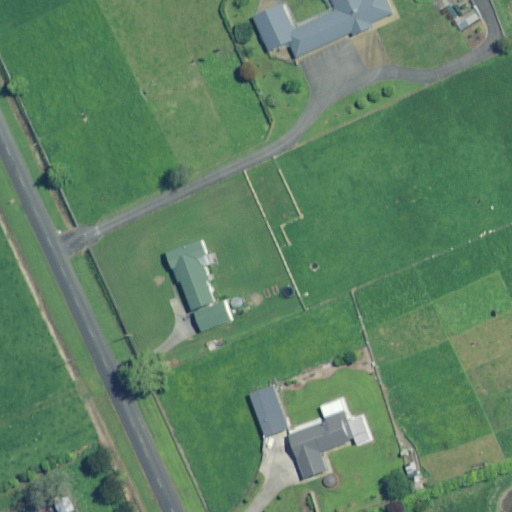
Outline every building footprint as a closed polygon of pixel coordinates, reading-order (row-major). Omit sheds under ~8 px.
[(292,42),(299,58),(355,32),(356,35),(375,26),(373,23),(395,13),(388,0),(335,0),(340,10),(296,30),(284,4),(256,17),(272,51),(292,42)] [(204,240),(169,253),(180,284),(183,283),(194,311),(217,303),(209,281),(211,281),(206,267),(215,264),(212,255),(209,256),(204,240)] [(240,312),(242,311),(245,310),(246,309),(246,308),(247,306),(248,305),(248,303),(248,302),(247,300),(246,299),(246,297),(244,296),(243,295),(242,295),(240,294),(239,294),(237,294),(236,295),(234,295),(233,296),(232,297),(231,299),(230,300),(230,302),(230,303),(230,305),(230,306),(231,308),(232,309),(233,310),(234,311),(236,312),(237,312),(239,312),(240,312)] [(226,301),(196,312),(203,333),(234,322),(226,301)] [(291,430),(275,387),(252,395),(268,438),(291,430)] [(291,436),(307,479),(329,471),(322,452),(357,440),(351,422),(347,411),(328,418),(330,422),(291,436)] [(363,417),(351,422),(357,440),(359,444),(371,439),(363,417)]
